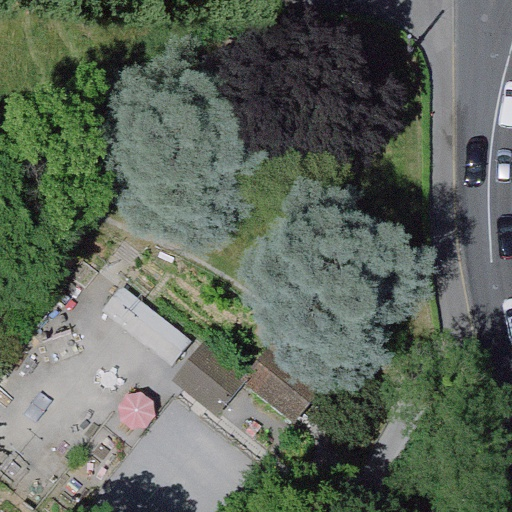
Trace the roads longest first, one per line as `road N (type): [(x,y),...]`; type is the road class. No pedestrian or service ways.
road 1 (tertiary): [(511,350),(495,225),(497,142)]
road 2 (tertiary): [(483,0),(497,142)]
